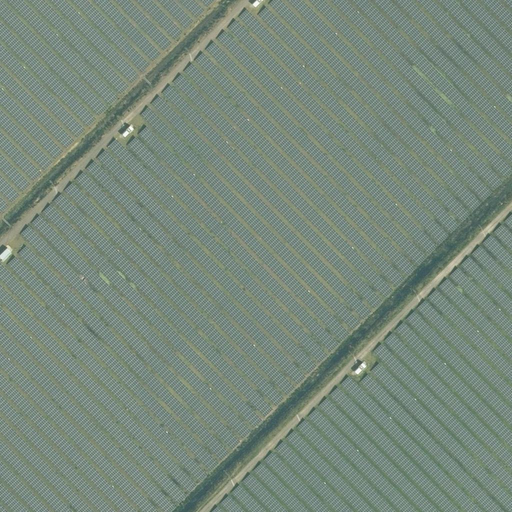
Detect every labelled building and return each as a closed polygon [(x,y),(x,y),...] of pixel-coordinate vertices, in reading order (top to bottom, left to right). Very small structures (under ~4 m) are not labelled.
[(305,0),(326,13),(337,5),(334,0),(286,0),(291,6),(296,7),(293,0),(305,0)] [(472,25),(469,32),(488,62),(511,73),(511,71),(505,60),(509,58),(510,59),(511,59),(511,45),(511,43),(502,40),(509,36),(511,41),(511,30),(503,15),(507,12),(499,0),(494,0),(497,4),(494,11),(487,0),(471,0),(470,2),(473,0),(475,0),(483,13),(478,10),(476,14),(468,1),(461,5),(472,25)] [(488,324),(493,324),(493,315),(488,315),(488,310),(480,310),(480,318),(488,318),(488,324)] [(223,436),(224,455),(228,455),(228,449),(236,448),(236,442),(241,442),(241,435),(223,436)] [(242,483),(224,500),(224,511),(259,511),(248,509),(247,499),(241,498),(248,492),(240,490),(248,490),(242,483)]
